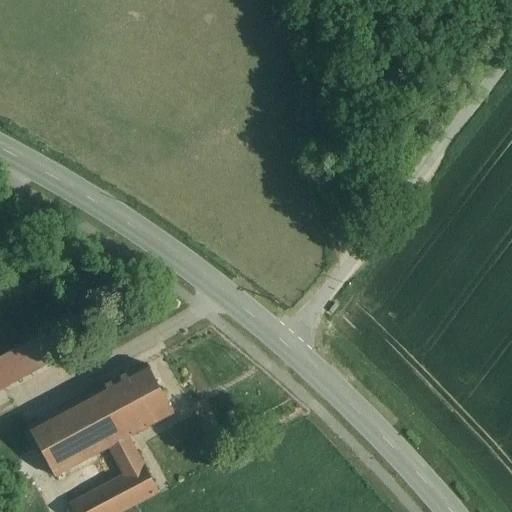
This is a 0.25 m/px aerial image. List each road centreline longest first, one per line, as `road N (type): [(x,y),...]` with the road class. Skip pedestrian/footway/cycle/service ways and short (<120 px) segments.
road 1 (unclassified): [(289,348),(511,51)]
road 2 (tertiary): [(289,348),(101,205),(0,147)]
road 3 (track): [(325,0),(328,183),(344,271)]
road 4 (tertiary): [(449,511),(289,348)]
